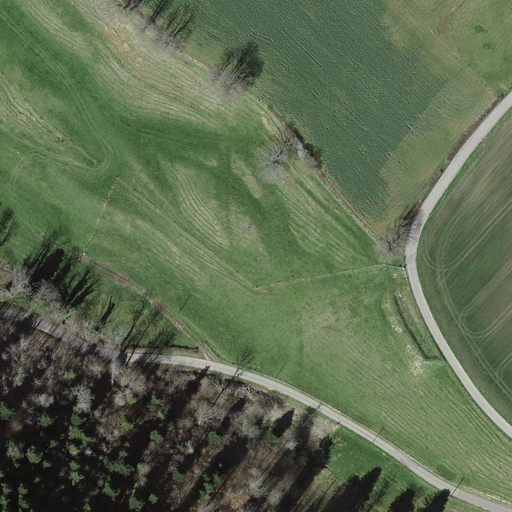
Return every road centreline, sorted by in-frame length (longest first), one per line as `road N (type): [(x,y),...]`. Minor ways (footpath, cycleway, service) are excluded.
road 1 (unclassified): [(507,511),(441,485),(273,384),(197,362),(103,352),(0,312)]
road 2 (unclassified): [(511,98),(428,205),(410,256),(437,335),(470,389),(511,432)]
road 3 (track): [(214,366),(155,308),(26,233),(10,199),(26,159)]
